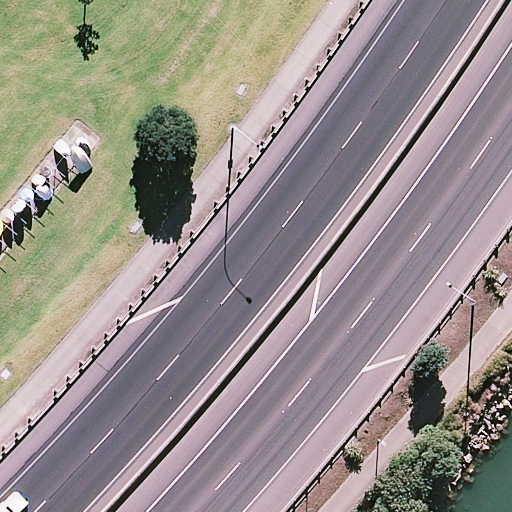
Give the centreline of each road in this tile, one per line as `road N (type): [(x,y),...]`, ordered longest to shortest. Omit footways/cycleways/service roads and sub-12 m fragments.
road 1 (trunk): [(0,504),(242,231),(399,0)]
road 2 (trunk): [(511,64),(269,405),(171,511)]
